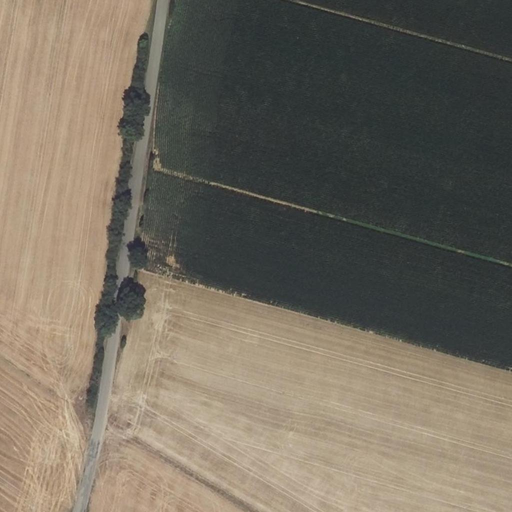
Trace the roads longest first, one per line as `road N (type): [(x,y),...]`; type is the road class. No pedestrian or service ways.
road 1 (unclassified): [(163,0),(98,437),(79,511)]
road 2 (track): [(98,437),(114,432),(248,511)]
